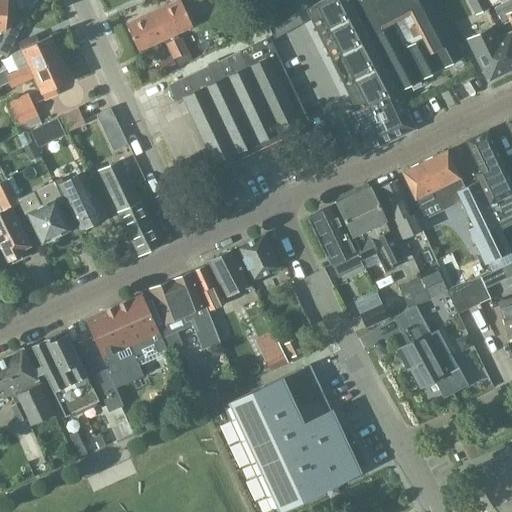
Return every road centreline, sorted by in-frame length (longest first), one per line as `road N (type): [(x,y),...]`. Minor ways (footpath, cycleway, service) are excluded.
road 1 (residential): [(401,451),(278,206)]
road 2 (residential): [(191,247),(86,0)]
road 3 (residential): [(511,99),(278,206)]
road 4 (residential): [(0,336),(191,247)]
road 5 (residential): [(511,391),(401,451)]
